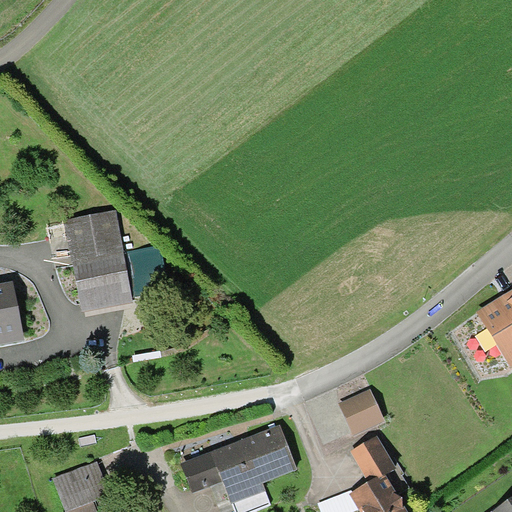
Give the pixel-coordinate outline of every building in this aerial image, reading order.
[(33,202),(17,213),(22,221),(39,210),(33,202)] [(111,216),(65,223),(80,314),(127,306),(124,293),(119,260),(111,216)] [(119,260),(124,293),(152,288),(147,256),(119,260)] [(0,347),(19,344),(9,288),(0,289),(0,347)] [(511,292),(478,314),(511,368),(511,292)] [(382,420),(370,393),(342,405),(354,432),(382,420)] [(276,430),(183,468),(193,493),(224,481),(233,503),(261,492),(258,485),(293,471),(276,430)] [(376,440),(349,453),(366,482),(383,475),(395,470),(376,440)] [(97,462),(54,479),(66,511),(97,511),(94,502),(111,496),(97,462)] [(351,490),(362,511),(403,511),(383,475),(351,490)] [(511,511),(511,503),(496,511),(511,511)]
